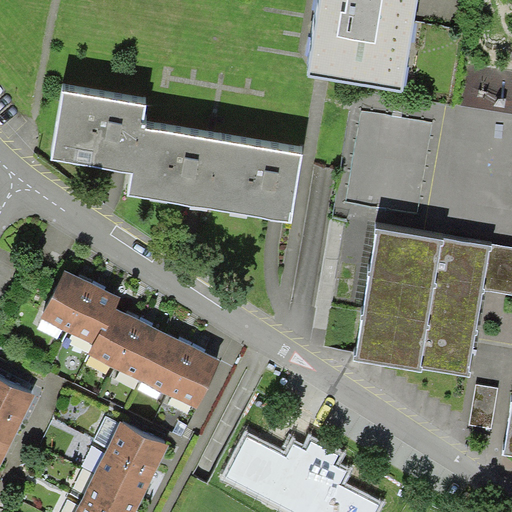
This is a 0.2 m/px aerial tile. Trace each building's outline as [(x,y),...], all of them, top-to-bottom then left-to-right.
[(319,0),(311,44),(410,60),(419,0),(319,0)] [(141,95),(66,81),(53,147),(136,162),(132,184),(295,216),(308,146),(138,113),(141,95)] [(490,245),(379,225),(356,354),(468,374),(490,245)] [(115,292),(59,264),(35,311),(87,336),(81,346),(194,402),(218,353),(111,299),(115,292)] [(0,373),(0,412),(15,420),(30,388),(0,373)] [(498,388),(475,386),(470,429),(493,432),(498,388)] [(0,412),(0,441),(4,444),(15,420),(0,412)] [(118,415),(102,446),(150,468),(165,438),(118,415)] [(288,453),(245,431),(219,481),(278,511),(381,511),(386,503),(345,482),(352,469),(341,464),(346,454),(310,435),(305,445),(295,440),(288,453)] [(138,492),(150,468),(102,446),(91,470),(138,492)] [(112,511),(127,511),(138,492),(91,470),(77,495),(112,511)] [(112,511),(77,495),(69,511),(112,511)]
